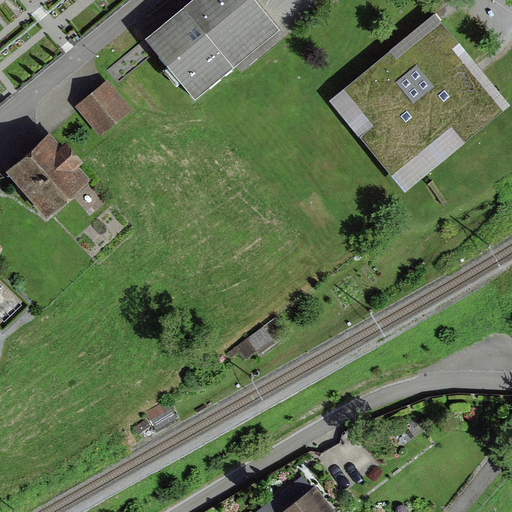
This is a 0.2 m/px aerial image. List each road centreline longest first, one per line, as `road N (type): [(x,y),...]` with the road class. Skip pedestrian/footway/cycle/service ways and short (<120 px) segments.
road 1 (residential): [(511,370),(442,371),(381,388),(167,511)]
road 2 (residential): [(145,0),(0,119)]
